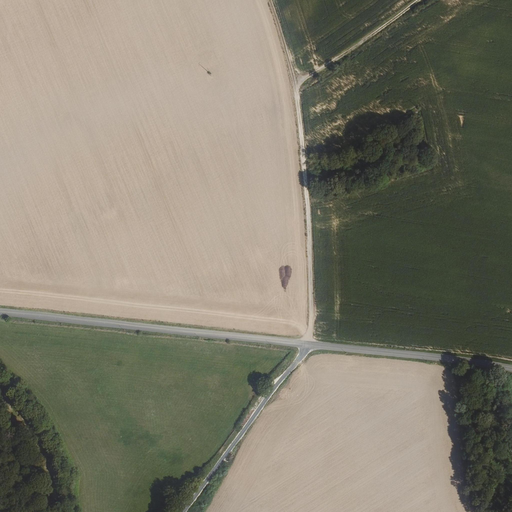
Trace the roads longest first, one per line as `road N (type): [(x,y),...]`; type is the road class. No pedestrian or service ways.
road 1 (track): [(267,0),(295,87),(312,343),(183,511)]
road 2 (tertiary): [(511,369),(0,311)]
road 3 (track): [(295,87),(420,0)]
